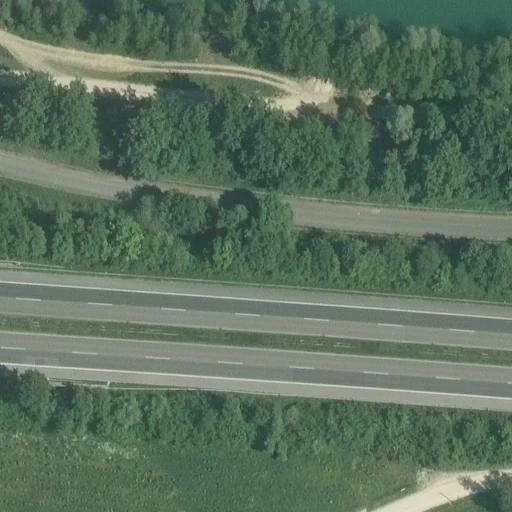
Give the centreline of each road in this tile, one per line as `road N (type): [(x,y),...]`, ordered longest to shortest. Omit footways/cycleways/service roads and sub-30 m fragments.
road 1 (motorway): [(511,339),(0,303)]
road 2 (motorway): [(0,354),(511,389)]
road 3 (track): [(511,481),(395,511)]
